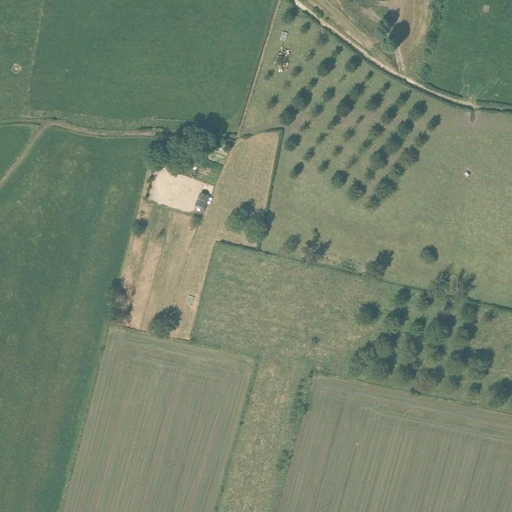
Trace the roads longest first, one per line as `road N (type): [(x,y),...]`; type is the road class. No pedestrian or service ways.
road 1 (track): [(292,0),(409,82),(466,106),(511,111)]
road 2 (track): [(0,183),(46,125),(149,134)]
